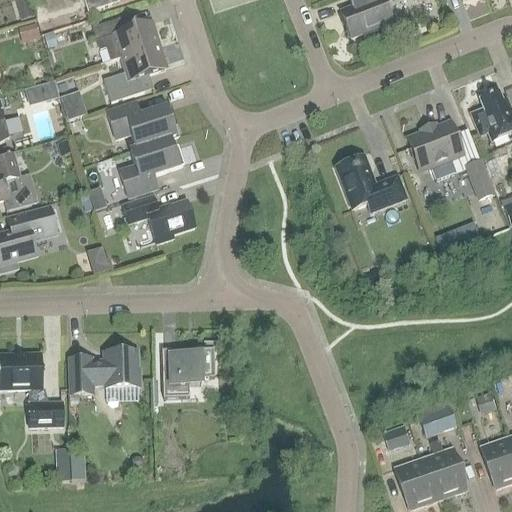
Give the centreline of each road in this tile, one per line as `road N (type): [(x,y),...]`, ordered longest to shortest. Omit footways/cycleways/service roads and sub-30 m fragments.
road 1 (residential): [(345,511),(348,451),(295,307),(211,303)]
road 2 (residential): [(211,303),(0,308)]
road 3 (residential): [(511,27),(332,96)]
road 4 (residential): [(243,131),(211,303)]
road 5 (residential): [(243,131),(208,84),(182,0)]
